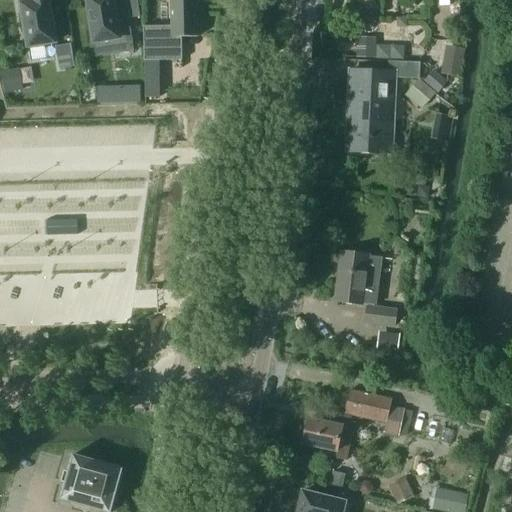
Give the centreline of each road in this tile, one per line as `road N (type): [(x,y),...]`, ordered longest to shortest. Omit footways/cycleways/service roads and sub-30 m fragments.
road 1 (tertiary): [(254,396),(301,0)]
road 2 (tertiary): [(233,0),(181,385)]
road 3 (unclassified): [(0,380),(147,376),(181,385)]
road 4 (tertiary): [(181,385),(158,511)]
